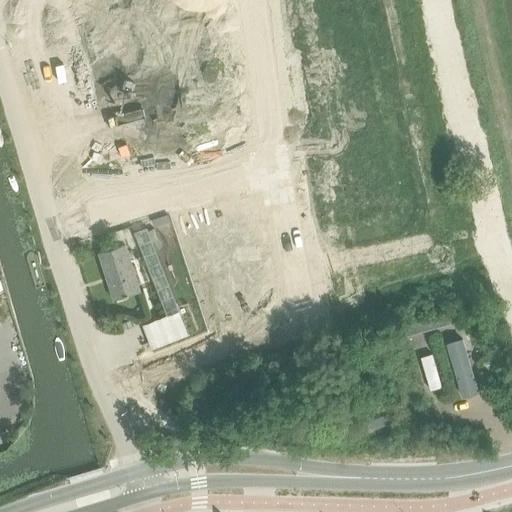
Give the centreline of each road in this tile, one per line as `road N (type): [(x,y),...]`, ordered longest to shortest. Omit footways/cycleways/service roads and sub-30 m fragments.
road 1 (unclassified): [(136,471),(53,224)]
road 2 (residential): [(279,161),(53,224)]
road 3 (tertiary): [(347,477),(243,459),(136,471)]
road 4 (tertiary): [(143,494),(347,477)]
road 5 (unclassified): [(53,224),(0,61)]
road 6 (tertiary): [(347,477),(448,477),(511,464)]
road 7 (residential): [(245,0),(279,161)]
road 8 (tertiary): [(136,471),(14,511)]
